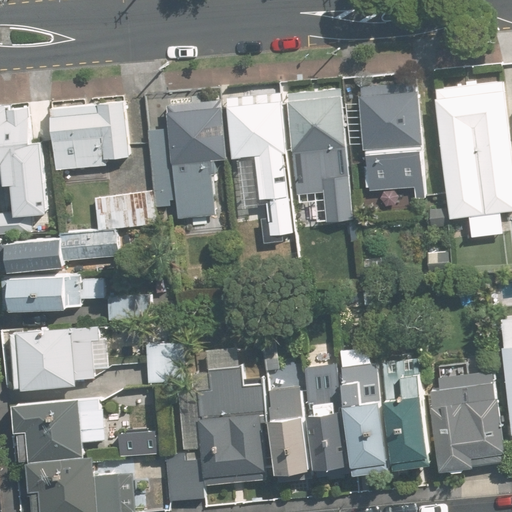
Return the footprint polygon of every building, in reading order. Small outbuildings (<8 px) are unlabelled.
[(511,153),(503,79),(438,87),(453,213),(511,205),(511,153)] [(418,81),(360,86),(371,192),(429,186),(418,81)] [(344,89),(291,94),(299,175),(329,172),(333,206),(356,204),(344,89)] [(283,92),(230,97),(236,154),(258,152),(267,234),(297,231),(283,92)] [(54,103),(59,164),(131,158),(125,97),(54,103)] [(228,157),(222,97),(169,102),(171,124),(151,126),(160,218),(219,212),(214,158),(228,157)] [(0,189),(43,186),(35,104),(0,107),(0,189)] [(154,190),(96,197),(100,228),(158,221),(154,190)] [(30,202),(0,205),(0,228),(32,224),(30,202)] [(122,229),(8,238),(11,269),(124,260),(122,229)] [(84,273),(11,275),(12,308),(85,306),(84,273)] [(154,291),(106,290),(105,315),(153,316),(154,291)] [(511,318),(503,319),(511,400),(511,318)] [(105,322),(14,330),(19,387),(110,379),(105,322)] [(176,341),(149,340),(148,378),(176,378),(176,341)] [(376,344),(340,349),(358,469),(393,464),(376,344)] [(422,356),(385,361),(399,464),(435,460),(422,356)] [(245,362),(197,367),(208,484),(272,477),(262,377),(246,379),(245,362)] [(339,364),(307,367),(319,473),(351,469),(339,364)] [(497,370),(435,378),(445,464),(507,457),(497,370)] [(303,384),(270,387),(279,477),(312,474),(303,384)] [(24,400),(29,458),(87,453),(85,440),(113,437),(109,392),(24,400)] [(155,422),(120,424),(121,453),(157,451),(155,422)] [(87,453),(29,458),(33,511),(141,511),(138,467),(96,471),(95,453),(87,453)]
